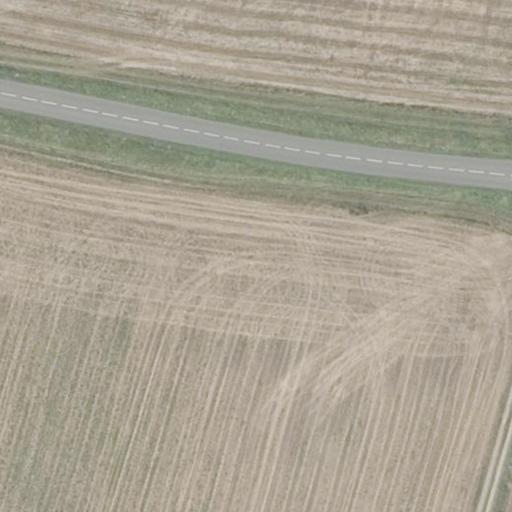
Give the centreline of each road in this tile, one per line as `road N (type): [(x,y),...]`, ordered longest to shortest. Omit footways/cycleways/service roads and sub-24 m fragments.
road 1 (tertiary): [(511,175),(292,150),(0,93)]
road 2 (track): [(511,370),(471,511)]
